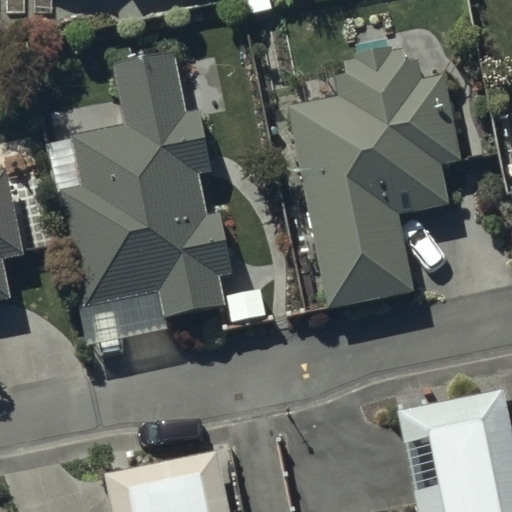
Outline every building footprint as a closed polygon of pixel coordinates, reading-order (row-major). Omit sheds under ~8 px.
[(417,55),(405,56),(403,48),(393,49),(392,44),(357,51),(358,58),(344,61),(346,72),(338,73),(342,92),(290,101),(328,302),(413,286),(398,209),(448,200),(440,157),(458,154),(442,72),(421,76),(417,55)] [(171,48),(113,62),(127,120),(71,134),(83,182),(58,188),(86,304),(159,286),(166,315),(225,300),(218,273),(235,269),(220,208),(207,211),(196,169),(211,165),(197,107),(185,109),(171,48)] [(0,296),(10,295),(3,256),(20,253),(4,167),(0,167),(0,296)] [(511,511),(511,436),(502,387),(399,408),(420,511),(511,511)] [(228,511),(215,448),(105,470),(113,511),(228,511)]
